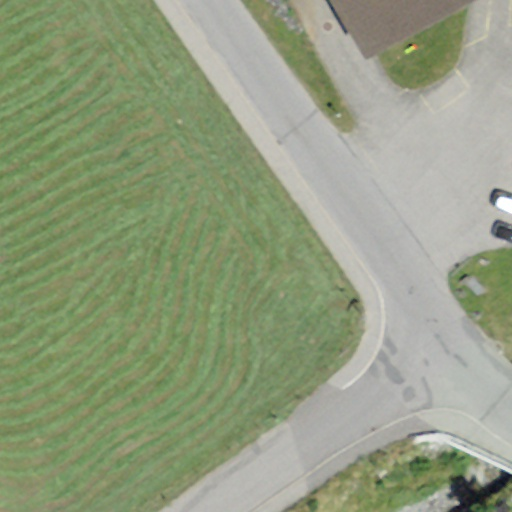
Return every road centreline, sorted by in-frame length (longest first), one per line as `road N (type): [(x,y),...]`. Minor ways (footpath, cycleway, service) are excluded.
road 1 (residential): [(203,0),(438,338)]
road 2 (unclassified): [(202,511),(438,338)]
